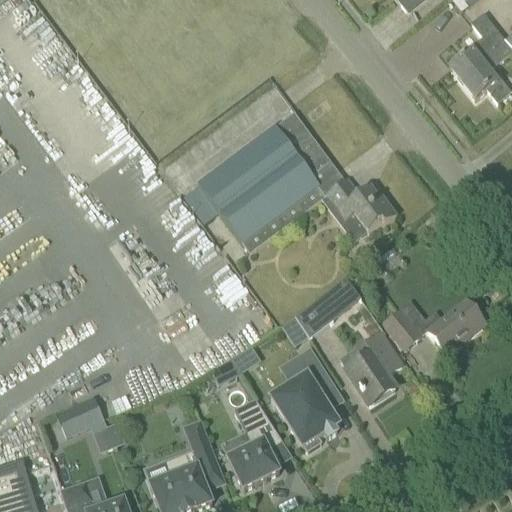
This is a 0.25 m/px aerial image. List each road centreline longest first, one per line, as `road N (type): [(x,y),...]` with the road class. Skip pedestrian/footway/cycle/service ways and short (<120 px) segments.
road 1 (tertiary): [(511,243),(315,0)]
road 2 (unknown): [(414,506),(327,352)]
road 3 (residential): [(404,511),(511,446)]
